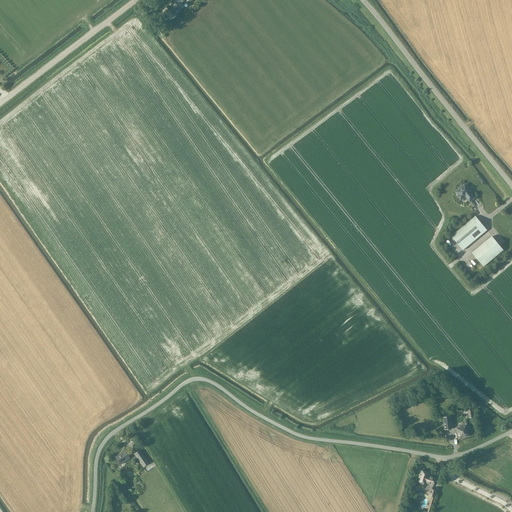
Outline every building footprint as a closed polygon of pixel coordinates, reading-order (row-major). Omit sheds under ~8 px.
[(174,13),(179,9),(175,4),(170,8),(169,6),(163,11),(170,18),(175,14),(174,13)] [(474,198),(468,190),(468,189),(466,187),(466,186),(465,186),(464,186),(464,187),(461,189),(461,190),(458,192),(460,195),(458,197),(461,200),(465,196),(469,202),(470,201),(475,207),(475,206),(470,201),(473,198),(478,204),(473,198),(474,198)] [(463,251),(486,231),(475,217),(451,236),(463,251)] [(484,267),(503,251),(491,237),(472,253),(484,267)] [(458,440),(469,437),(466,425),(458,427),(459,428),(455,429),(458,440)] [(120,465),(130,458),(124,450),(115,457),(120,465)] [(143,467),(148,464),(140,450),(134,454),(143,467)] [(430,473),(419,470),(416,482),(418,483),(419,484),(422,485),(424,484),(426,485),(426,484),(433,486),(436,478),(429,476),(430,473)] [(437,490),(430,488),(428,496),(434,498),(437,490)]
